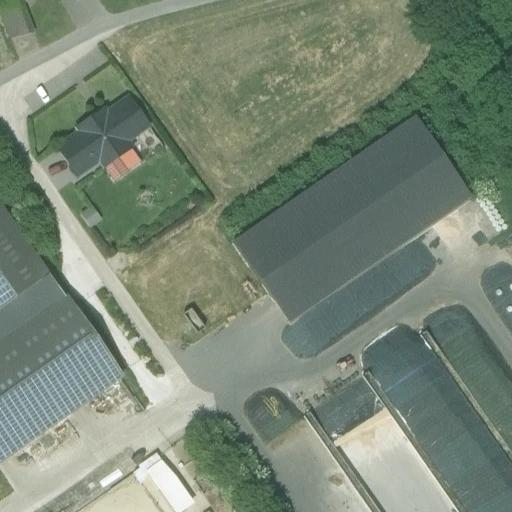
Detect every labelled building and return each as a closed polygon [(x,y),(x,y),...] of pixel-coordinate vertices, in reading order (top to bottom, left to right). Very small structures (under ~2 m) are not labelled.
[(12,0),(0,0),(0,1),(3,9),(15,4),(12,0)] [(3,9),(1,9),(12,41),(32,34),(20,1),(15,4),(3,9)] [(77,135),(57,150),(77,178),(98,164),(102,170),(131,150),(126,144),(148,129),(128,100),(106,115),(104,112),(76,132),(77,135)] [(412,122),(231,245),(288,328),(469,205),(412,122)] [(0,311),(48,278),(0,208),(0,311)] [(57,301),(0,340),(0,467),(117,386),(57,301)] [(175,511),(184,511),(196,504),(166,460),(149,472),(175,511)]
